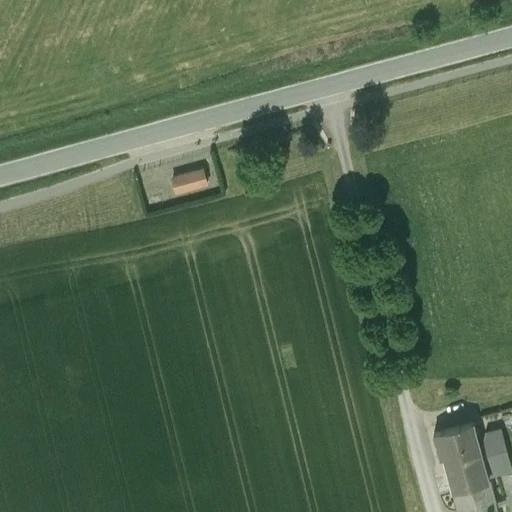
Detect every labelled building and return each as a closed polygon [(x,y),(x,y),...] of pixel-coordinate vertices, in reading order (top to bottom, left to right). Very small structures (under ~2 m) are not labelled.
[(203,168),(172,177),(177,192),(207,183),(203,168)] [(472,422),(433,433),(433,434),(438,433),(453,489),(488,480),(478,446),(475,432),(476,432),(474,423),(472,423),(472,422)] [(500,430),(486,433),(483,445),(478,446),(486,474),(510,468),(500,430)] [(511,511),(511,471),(500,475),(509,511),(511,511)] [(496,511),(488,480),(453,489),(459,511),(496,511)]
